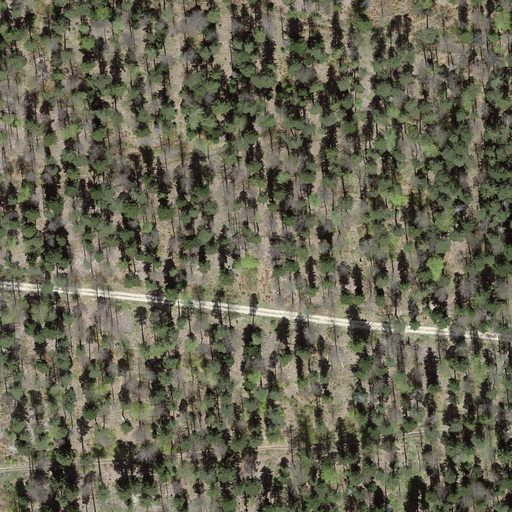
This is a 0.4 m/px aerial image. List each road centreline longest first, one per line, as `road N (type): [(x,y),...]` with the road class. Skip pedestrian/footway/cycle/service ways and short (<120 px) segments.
road 1 (track): [(0,185),(511,104)]
road 2 (track): [(511,418),(385,438),(0,468)]
road 3 (track): [(511,335),(0,282)]
road 4 (track): [(187,0),(511,57)]
road 5 (track): [(322,319),(425,301),(511,271)]
